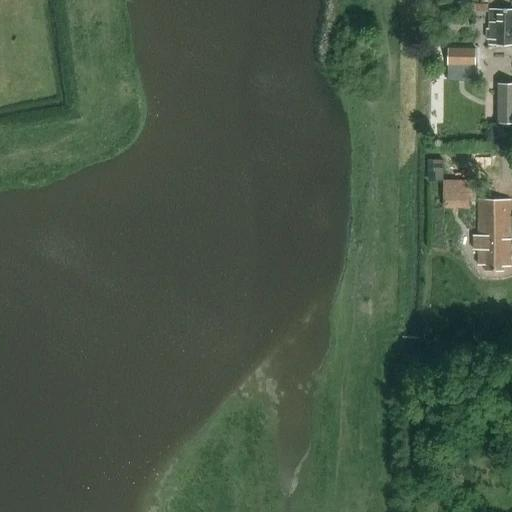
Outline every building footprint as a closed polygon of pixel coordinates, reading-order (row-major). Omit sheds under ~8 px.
[(511,8),(489,9),(489,37),(493,37),(493,46),(511,45),(511,8)] [(449,48),(449,65),(476,65),(476,49),(449,48)] [(511,81),(495,81),(496,121),(511,121),(511,81)] [(476,198),(476,177),(445,177),(445,198),(476,198)] [(508,265),(509,198),(479,198),(479,265),(484,265),(484,270),(503,270),(503,265),(508,265)]
